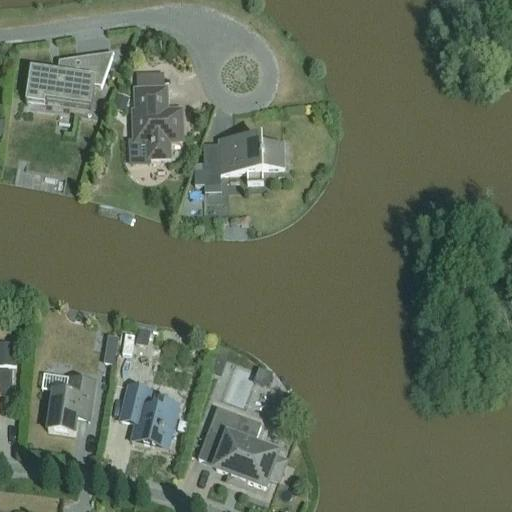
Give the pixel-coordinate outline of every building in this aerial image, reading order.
[(102,92),(113,58),(59,66),(58,78),(31,74),(27,104),(91,113),(94,90),(102,92)] [(137,94),(164,93),(163,77),(137,78),(137,94)] [(169,146),(182,146),(181,115),(167,115),(166,94),(135,95),(136,116),(133,116),(134,148),(147,147),(148,164),(170,163),(169,146)] [(130,102),(118,98),(112,114),(124,118),(130,102)] [(219,146),(220,150),(204,150),(205,190),(221,189),(220,180),(247,179),(247,189),(263,189),(263,175),(284,175),(283,150),(262,151),(262,145),(219,146)] [(102,365),(115,367),(119,341),(107,338),(102,365)] [(0,370),(16,371),(16,347),(0,347),(0,370)] [(0,401),(12,402),(12,375),(0,375),(0,401)] [(68,398),(54,396),(48,436),(74,440),(77,425),(89,427),(95,387),(70,383),(68,398)] [(131,447),(168,456),(179,411),(161,407),(159,415),(147,412),(151,397),(129,391),(120,426),(136,430),(131,447)] [(261,430),(240,422),(218,414),(199,464),(217,471),(216,475),(232,481),(231,483),(245,488),(245,486),(264,493),(269,481),(274,482),(278,480),(281,476),(281,471),(279,467),(275,464),(277,460),(253,451),(261,430)]
